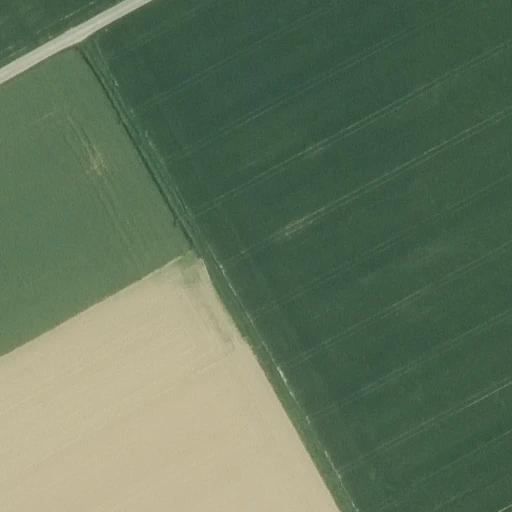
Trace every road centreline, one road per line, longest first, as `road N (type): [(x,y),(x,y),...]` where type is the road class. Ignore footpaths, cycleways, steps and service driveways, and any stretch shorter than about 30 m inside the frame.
road 1 (track): [(341,511),(81,34)]
road 2 (track): [(143,0),(0,78)]
